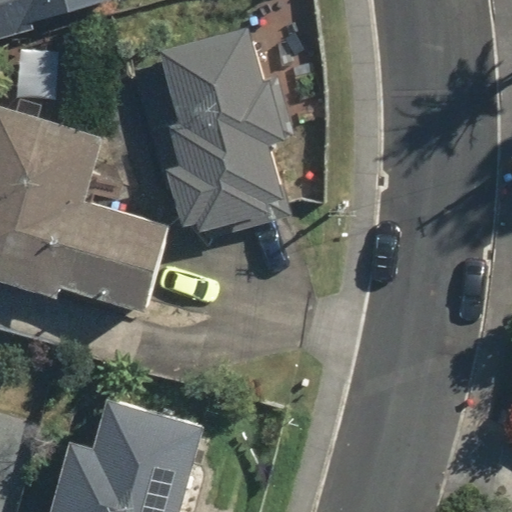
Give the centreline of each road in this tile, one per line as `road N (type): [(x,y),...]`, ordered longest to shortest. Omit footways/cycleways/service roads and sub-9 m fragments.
road 1 (residential): [(378,511),(422,327),(434,179),(418,0)]
road 2 (unknown): [(422,327),(464,410),(511,447)]
